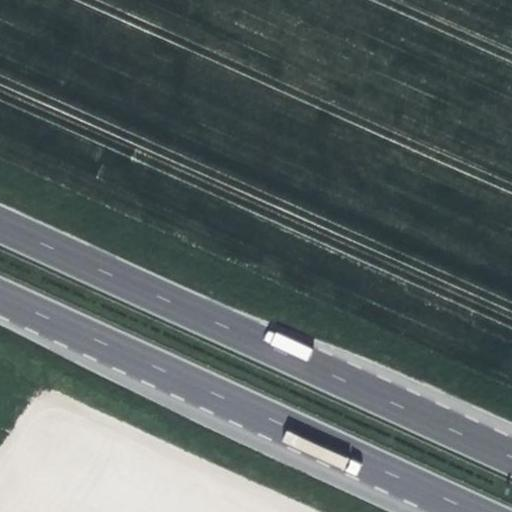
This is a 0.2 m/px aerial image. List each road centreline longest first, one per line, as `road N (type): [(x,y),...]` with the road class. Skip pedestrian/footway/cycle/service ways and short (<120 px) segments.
road 1 (primary): [(511,456),(0,226)]
road 2 (primary): [(0,295),(476,511)]
